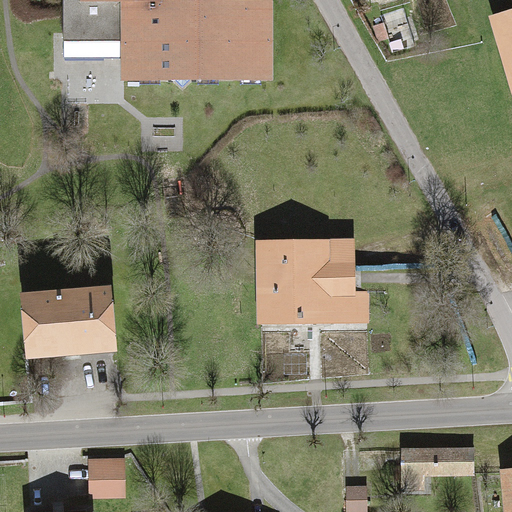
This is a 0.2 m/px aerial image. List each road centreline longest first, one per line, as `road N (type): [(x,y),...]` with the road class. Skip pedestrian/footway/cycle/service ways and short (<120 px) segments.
road 1 (residential): [(511,339),(320,0)]
road 2 (tertiary): [(246,423),(511,407)]
road 3 (tertiary): [(0,438),(246,423)]
